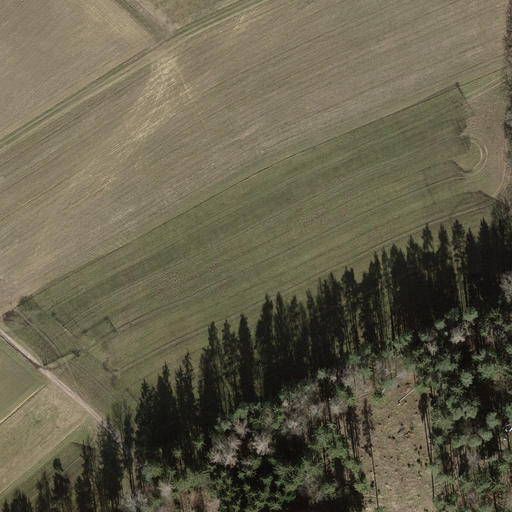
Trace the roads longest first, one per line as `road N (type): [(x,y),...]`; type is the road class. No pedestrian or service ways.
road 1 (track): [(0,145),(160,43),(254,0)]
road 2 (track): [(0,329),(102,419),(149,479)]
